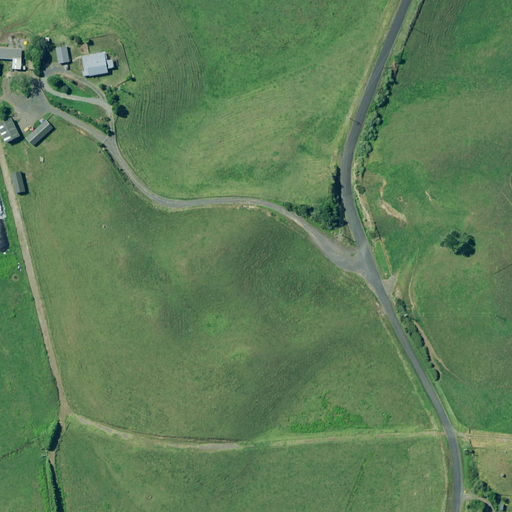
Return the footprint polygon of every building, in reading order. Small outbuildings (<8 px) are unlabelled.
[(73,62),(70,47),(59,49),(61,64),(73,62)] [(25,50),(0,48),(0,58),(16,60),(15,69),(28,70),(28,67),(24,66),(25,50)] [(110,61),(109,52),(85,55),(88,76),(112,74),(111,69),(118,68),(117,60),(110,61)] [(23,136),(14,119),(0,125),(0,126),(8,143),(23,136)] [(56,128),(49,121),(29,139),(36,147),(56,128)] [(29,192),(25,172),(15,174),(19,194),(29,192)]
